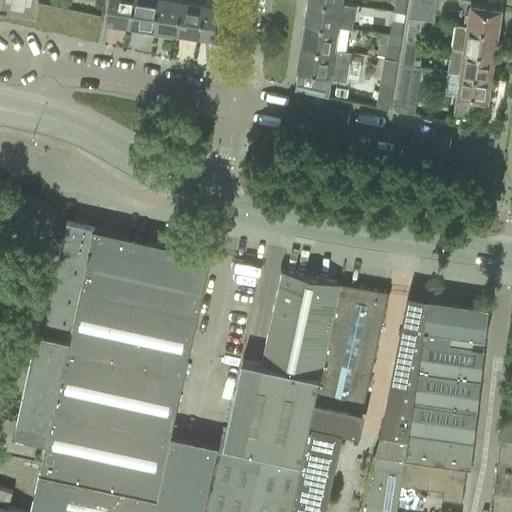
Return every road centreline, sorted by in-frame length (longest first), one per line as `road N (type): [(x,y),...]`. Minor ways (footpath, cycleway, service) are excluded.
road 1 (tertiary): [(508,258),(224,208)]
road 2 (unknown): [(407,243),(352,511)]
road 3 (unclassified): [(508,258),(477,511)]
road 4 (residential): [(484,154),(240,101)]
road 5 (tertiary): [(224,208),(84,140),(0,115)]
road 6 (residential): [(240,101),(12,58)]
road 7 (unknown): [(224,208),(213,347)]
